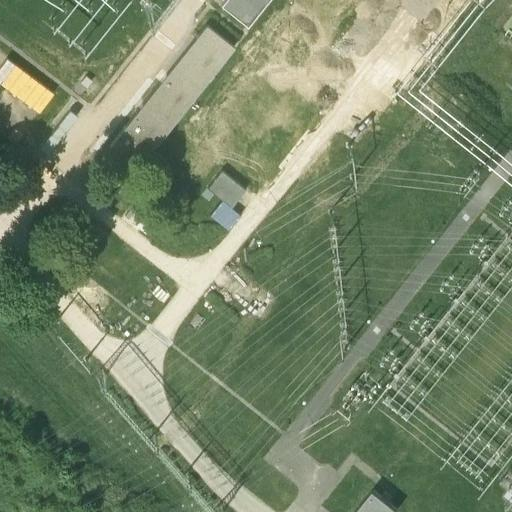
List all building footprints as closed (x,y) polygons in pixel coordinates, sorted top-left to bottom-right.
[(268,0),(225,0),(221,6),(247,27),(268,0)] [(206,25),(109,147),(137,169),(234,47),(206,25)] [(48,158),(30,145),(22,154),(41,168),(48,158)] [(223,168),(208,183),(231,204),(246,189),(223,168)] [(336,511),(352,511),(371,488),(361,480),(336,511)] [(372,489),(354,511),(394,511),(397,509),(372,489)]
